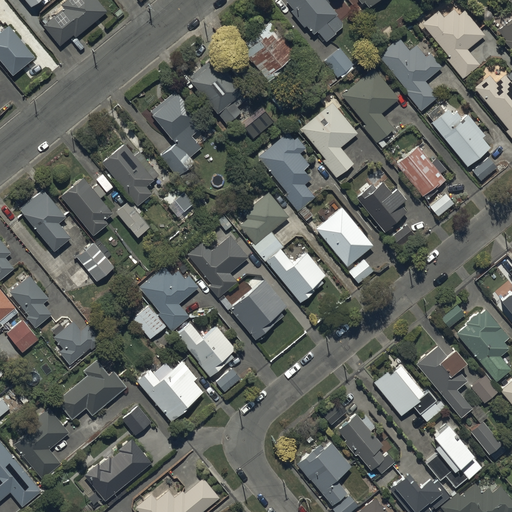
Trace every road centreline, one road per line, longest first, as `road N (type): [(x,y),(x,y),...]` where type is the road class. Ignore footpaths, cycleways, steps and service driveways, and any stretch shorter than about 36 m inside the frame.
road 1 (residential): [(287,511),(254,469),(250,439),(259,416),(511,205)]
road 2 (residential): [(0,159),(154,33)]
